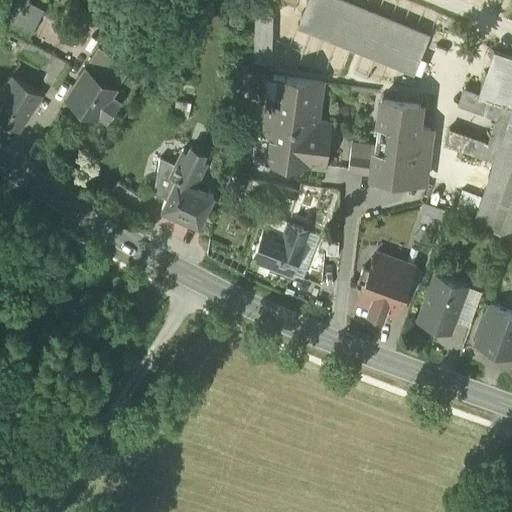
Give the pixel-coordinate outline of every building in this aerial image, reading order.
[(10,0),(0,21),(0,23),(26,38),(41,8),(25,0),(10,0)] [(307,0),(298,24),(414,71),(429,34),(344,0),(307,0)] [(254,5),(254,55),(272,55),(272,5),(254,5)] [(43,77),(57,85),(70,62),(25,38),(16,53),(47,69),(43,77)] [(99,45),(94,52),(110,63),(114,58),(115,56),(99,45)] [(511,53),(493,47),(477,94),(511,105),(511,53)] [(85,65),(85,66),(115,86),(128,67),(114,58),(110,63),(94,52),(85,65)] [(110,93),(115,86),(85,66),(81,72),(79,72),(76,76),(77,78),(66,94),(96,114),(99,110),(107,116),(119,99),(110,93)] [(0,92),(0,113),(19,126),(42,91),(12,72),(0,92)] [(255,155),(323,164),(326,141),(329,121),(319,120),(316,120),(321,81),(273,75),(265,132),(258,131),(258,130),(256,130),(253,155),(255,156),(255,155)] [(45,88),(21,126),(34,134),(58,96),(45,88)] [(494,160),(511,108),(511,105),(477,94),(463,89),(458,102),(496,116),(487,141),(449,128),(444,142),(494,160)] [(375,145),(413,150),(416,126),(420,102),(382,96),(375,145)] [(173,112),(199,117),(201,103),(176,99),(173,112)] [(458,102),(449,128),(487,141),(496,116),(458,102)] [(511,108),(494,160),(474,217),(505,227),(511,229),(511,108)] [(430,128),(416,126),(413,150),(427,152),(430,128)] [(409,178),(409,177),(413,150),(375,145),(375,149),(372,172),(372,173),(409,178)] [(348,169),(372,172),(375,149),(351,146),(348,169)] [(170,174),(176,177),(176,176),(194,185),(206,161),(183,149),(176,163),(170,174)] [(427,152),(413,150),(409,177),(423,179),(427,152)] [(154,191),(166,197),(176,177),(170,174),(176,163),(160,155),(160,156),(154,191)] [(213,193),(194,185),(176,176),(176,177),(166,197),(162,206),(199,223),(213,193)] [(141,195),(118,180),(112,189),(135,205),(141,195)] [(252,258),(291,273),(308,229),(288,222),(283,233),(265,226),(252,258)] [(326,253),(338,254),(339,230),(328,229),(326,253)] [(369,306),(382,311),(384,305),(396,310),(413,265),(375,251),(369,267),(364,265),(359,278),(364,280),(359,296),(371,300),(369,306)] [(419,318),(449,329),(466,284),(435,273),(419,318)] [(475,342),(511,355),(511,352),(511,310),(490,303),(475,342)]
